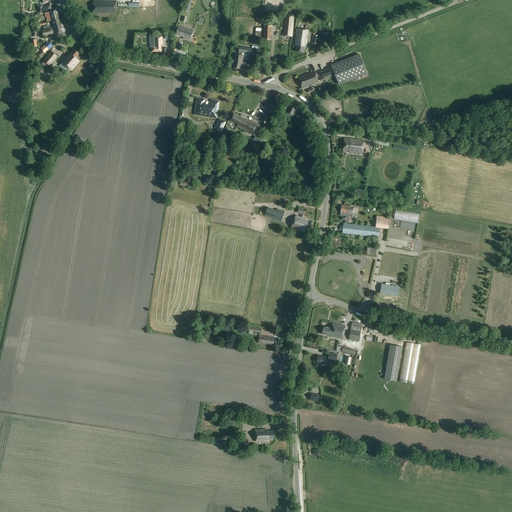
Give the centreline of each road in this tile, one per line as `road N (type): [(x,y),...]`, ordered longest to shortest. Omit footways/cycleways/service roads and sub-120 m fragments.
road 1 (tertiary): [(308,296),(327,184),(325,133),(310,107),(271,86)]
road 2 (tertiary): [(271,86),(112,54),(83,37),(64,0)]
road 3 (tertiary): [(298,511),(293,380),(308,296)]
road 4 (unclassified): [(511,342),(381,319),(308,296)]
road 5 (unclassified): [(271,86),(276,75),(455,2)]
